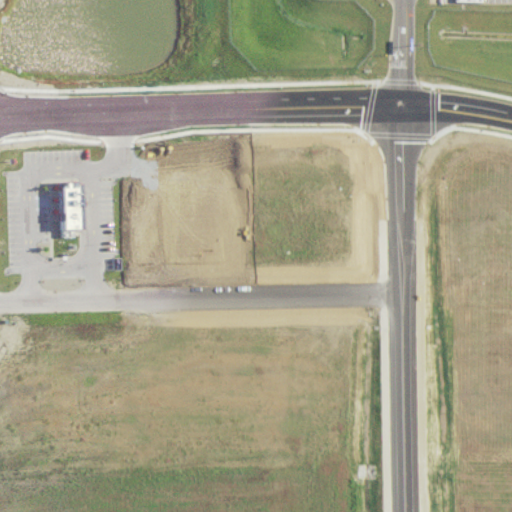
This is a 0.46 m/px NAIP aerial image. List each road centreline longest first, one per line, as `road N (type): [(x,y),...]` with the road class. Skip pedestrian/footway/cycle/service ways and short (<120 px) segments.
road 1 (residential): [(0,295),(401,285)]
road 2 (tertiary): [(405,511),(400,241)]
road 3 (tertiary): [(153,108),(397,100)]
road 4 (tertiary): [(0,111),(153,108)]
road 5 (tertiary): [(400,241),(397,100)]
